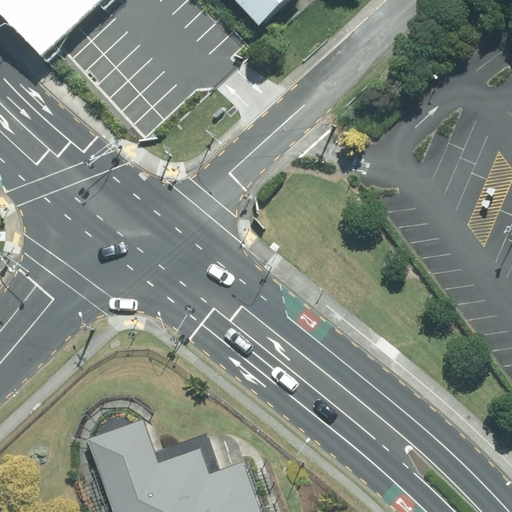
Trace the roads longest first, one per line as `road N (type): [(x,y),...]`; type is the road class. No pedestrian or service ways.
road 1 (secondary): [(157,213),(423,430),(504,511)]
road 2 (secondary): [(438,511),(392,465),(111,253)]
road 3 (secondary): [(0,86),(90,169),(157,213)]
road 4 (secondary): [(111,253),(0,361)]
road 5 (secondary): [(111,253),(0,153)]
